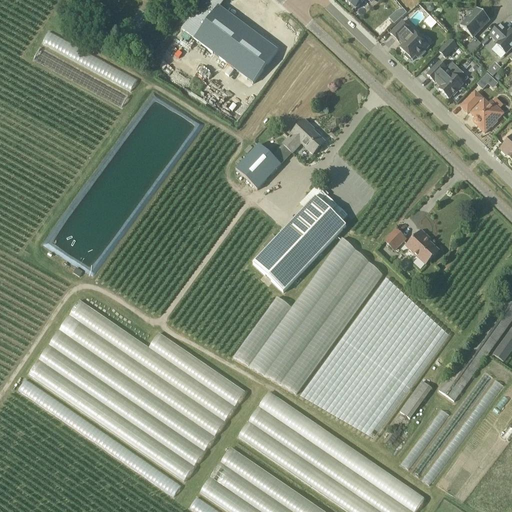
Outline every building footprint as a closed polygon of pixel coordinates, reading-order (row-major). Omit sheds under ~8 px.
[(255,86),(274,58),(278,52),(245,27),(253,16),(236,3),(234,6),(226,0),(223,0),(218,7),(208,0),(204,0),(182,32),(255,86)] [(369,3),(368,1),(369,0),(341,0),(359,14),(369,3)] [(489,22),(490,22),(477,9),(460,27),(473,39),(480,32),(480,31),(482,28),(483,29),(483,28),(489,22)] [(424,23),(431,29),(436,23),(428,17),(424,23)] [(413,36),(409,32),(411,31),(402,23),(390,35),(399,43),(400,42),(404,45),(400,49),(406,55),(405,56),(405,58),(408,61),(410,61),(411,60),(412,61),(416,57),(417,58),(419,58),(429,48),(427,46),(428,45),(428,43),(423,38),(421,38),(420,39),(414,34),(413,36)] [(508,33),(500,26),(489,37),(497,44),(496,46),(506,55),(511,49),(511,32),(510,31),(508,33)] [(40,46),(131,89),(137,77),(46,34),(40,46)] [(445,60),(457,47),(450,40),(438,53),(445,60)] [(471,56),(481,45),(475,40),(465,50),(471,56)] [(128,94),(38,48),(32,60),(121,107),(128,94)] [(439,90),(449,100),(452,97),(453,98),(458,93),(457,92),(463,86),(452,76),(458,70),(451,64),(446,70),(439,63),(427,76),(434,83),(435,83),(441,88),(439,90)] [(492,75),(499,68),(494,63),(488,71),(492,75)] [(481,67),(475,73),(481,78),(486,72),(481,67)] [(494,90),(498,85),(487,75),(483,80),(494,90)] [(482,79),(477,85),(482,90),(487,85),(482,79)] [(475,120),(475,121),(475,123),(475,124),(475,125),(485,134),(491,128),(492,129),(498,123),(497,122),(503,115),(496,108),(490,102),(487,105),(484,102),(481,100),(482,100),(475,93),(461,108),(467,115),(469,113),(471,115),(471,116),(475,120)] [(313,156),(325,144),(309,129),(311,127),(305,122),(292,138),(290,137),(282,146),(292,154),(301,145),(313,156)] [(511,137),(501,150),(502,151),(501,153),(505,157),(507,156),(511,160),(511,137)] [(259,146),(236,171),(257,191),(281,166),(259,146)] [(283,294),(346,227),(341,223),(347,217),(317,188),(300,206),(305,211),(253,266),(283,294)] [(393,251),(404,239),(396,231),(384,244),(393,251)] [(425,267),(439,253),(429,244),(431,242),(421,232),(406,249),(425,267)] [(296,397),(381,276),(341,239),(291,309),(276,298),(232,359),(296,397)] [(454,403),(511,321),(511,304),(505,299),(474,342),(439,392),(454,403)] [(188,481),(244,390),(156,335),(149,346),(75,301),(26,380),(188,481)] [(422,354),(429,359),(448,336),(430,322),(426,327),(434,333),(430,338),(433,340),(422,354)] [(511,330),(493,356),(502,363),(511,349),(511,330)] [(483,373),(413,475),(419,479),(447,438),(446,437),(454,424),(458,427),(491,378),(483,373)] [(493,380),(463,429),(471,434),(501,385),(493,380)] [(310,381),(300,398),(374,441),(384,423),(380,421),(382,418),(358,404),(359,402),(344,394),(341,400),(336,397),(320,387),(322,384),(319,382),(317,385),(310,381)] [(410,420),(432,390),(421,382),(399,413),(410,420)] [(15,394),(176,494),(183,482),(22,383),(15,394)] [(345,511),(415,511),(423,501),(267,394),(237,437),(345,511)] [(439,410),(402,467),(410,472),(447,415),(439,410)] [(448,444),(422,482),(429,487),(455,449),(448,444)] [(224,511),(320,511),(231,450),(199,495),(224,511)] [(217,511),(196,498),(189,509),(193,511),(217,511)]
